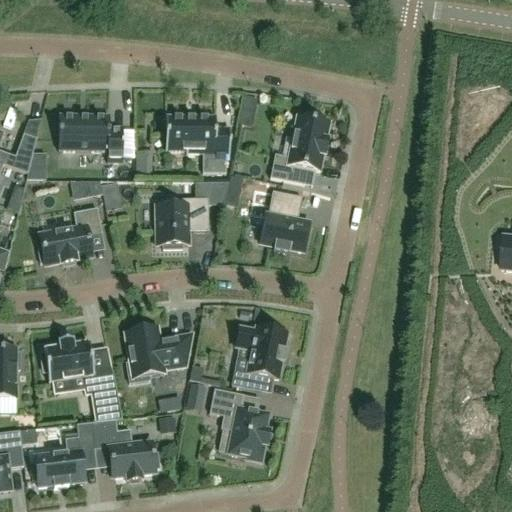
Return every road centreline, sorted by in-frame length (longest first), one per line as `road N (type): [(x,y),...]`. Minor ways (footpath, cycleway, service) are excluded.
road 1 (residential): [(336,292),(375,93),(159,56),(0,46)]
road 2 (residential): [(0,302),(195,278),(259,278),(336,292)]
road 3 (residential): [(187,511),(291,494),(336,292)]
